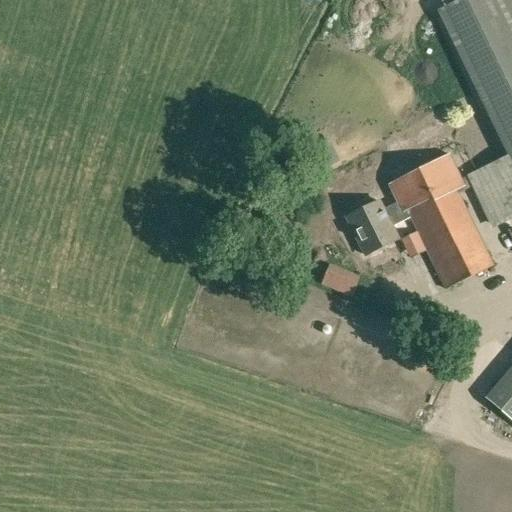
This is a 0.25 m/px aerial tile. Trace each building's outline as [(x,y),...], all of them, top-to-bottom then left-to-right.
[(366,0),(350,0),(328,42),(354,56),(373,20),(362,14),(369,1),(366,0)] [(511,0),(465,0),(439,13),(511,163),(511,0)] [(398,205),(403,217),(408,214),(417,233),(401,241),(409,258),(426,251),(445,290),(493,267),(458,195),(480,184),(511,251),(511,179),(503,160),(461,180),(450,156),(414,173),(388,186),(398,205)] [(403,217),(398,205),(384,213),(378,202),(346,218),(365,256),(397,240),(397,239),(389,224),(403,217)] [(511,369),(486,400),(511,421),(511,369)]
